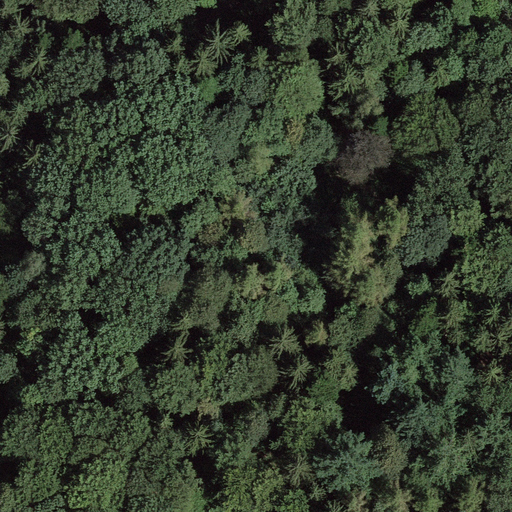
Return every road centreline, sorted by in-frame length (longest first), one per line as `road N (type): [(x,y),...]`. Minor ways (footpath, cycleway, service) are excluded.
road 1 (track): [(0,117),(201,0)]
road 2 (track): [(454,0),(336,166)]
